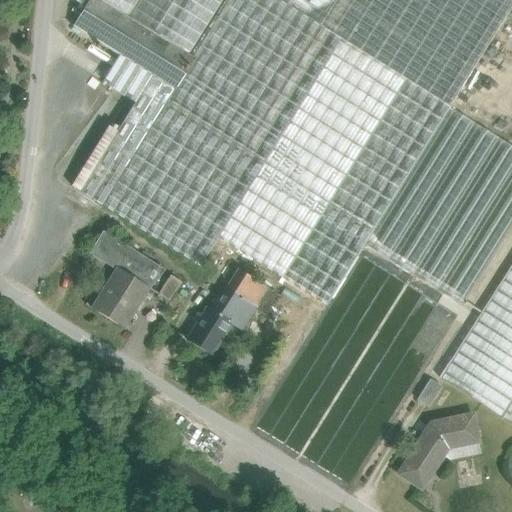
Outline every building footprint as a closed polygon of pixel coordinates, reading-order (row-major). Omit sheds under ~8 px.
[(190,56),(100,0),(90,0),(73,27),(152,76),(177,92),(196,60),(190,56)] [(319,27),(276,0),(225,0),(190,56),(196,60),(177,92),(152,76),(80,192),(200,267),(218,238),(327,306),(363,248),(450,108),(449,108),(319,27)] [(100,0),(190,56),(225,0),(100,0)] [(511,0),(335,0),(319,27),(449,108),(511,6),(511,0)] [(511,227),(511,147),(450,108),(363,248),(462,307),(511,227)] [(161,269),(104,234),(91,254),(118,270),(93,310),(123,329),(161,269)] [(207,269),(220,275),(230,254),(217,248),(207,269)] [(511,511),(511,264),(439,378),(511,425),(511,511)] [(217,292),(187,340),(212,356),(232,325),(241,331),(268,289),(238,270),(222,295),(217,292)] [(183,283),(171,276),(158,296),(170,304),(183,283)] [(268,289),(241,331),(260,343),(287,301),(268,289)] [(253,359),(240,351),(229,368),(242,376),(253,359)] [(430,380),(417,401),(429,408),(441,388),(430,380)] [(431,425),(401,472),(422,486),(448,447),(478,441),(472,416),(431,425)]
